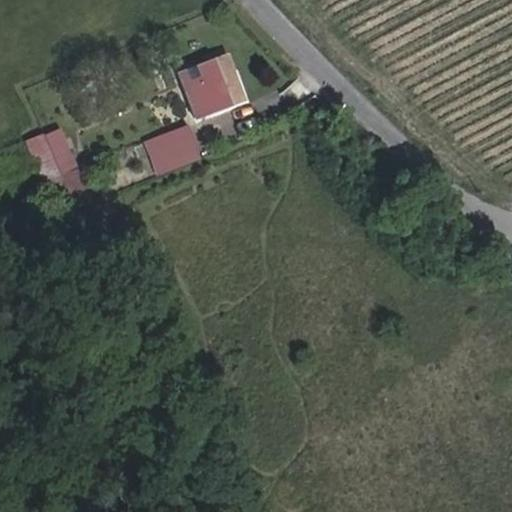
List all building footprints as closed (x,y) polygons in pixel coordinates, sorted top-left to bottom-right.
[(193,117),(230,103),(215,60),(178,74),(193,117)] [(156,176),(201,158),(187,124),(144,141),(156,176)] [(59,168),(74,160),(62,134),(47,141),(59,168)] [(62,175),(59,168),(47,141),(44,135),(27,140),(48,186),(64,180),(62,175)] [(75,206),(89,199),(76,170),(62,175),(64,180),(75,206)]
